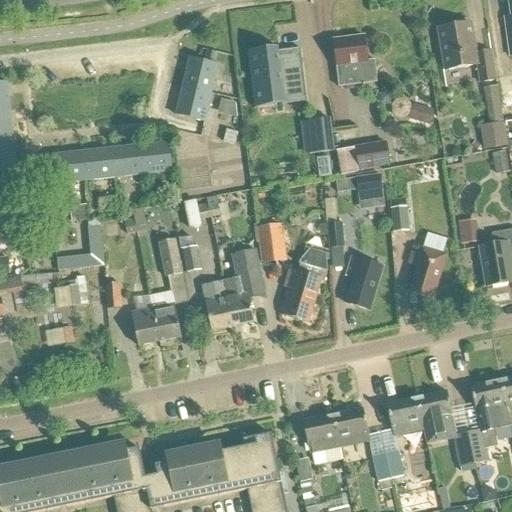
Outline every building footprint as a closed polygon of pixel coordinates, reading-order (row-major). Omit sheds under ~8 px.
[(477,67),(480,85),(496,82),(491,53),(476,55),(471,26),(439,31),(446,72),(477,67)] [(368,63),(365,39),(334,42),(337,68),(336,68),(338,84),(339,89),(378,84),(376,62),(368,63)] [(279,58),(278,50),(277,50),(277,51),(249,54),(249,53),(247,53),(254,110),(256,110),(256,109),(305,103),(305,104),(307,104),(301,51),(299,51),(300,56),(279,58)] [(206,53),(204,63),(214,65),(217,55),(206,53)] [(191,60),(183,89),(212,96),(219,67),(191,60)] [(0,85),(0,114),(11,113),(7,84),(0,85)] [(484,90),(489,125),(503,123),(498,88),(484,90)] [(212,96),(183,89),(176,118),(205,125),(212,96)] [(220,101),(216,115),(236,120),(234,105),(220,101)] [(413,107),(408,121),(429,127),(433,113),(413,107)] [(0,114),(0,144),(14,142),(11,113),(0,114)] [(331,125),(331,122),(330,121),(315,123),(305,124),(309,156),(335,153),(333,142),(331,125)] [(481,128),(484,152),(507,148),(504,125),(481,128)] [(14,142),(0,144),(0,173),(18,172),(14,142)] [(141,148),(144,177),(173,174),(170,145),(141,148)] [(385,145),(335,153),(339,176),(389,168),(385,145)] [(141,148),(112,151),(115,180),(144,177),(141,148)] [(86,183),(115,180),(112,151),(83,154),(86,183)] [(86,183),(83,154),(54,157),(57,187),(86,183)] [(505,155),(492,157),(495,176),(508,173),(505,155)] [(380,176),(356,179),(358,196),(383,192),(380,176)] [(207,201),(207,203),(208,207),(211,220),(220,218),(217,202),(216,199),(207,201)] [(23,206),(9,208),(10,222),(25,221),(23,206)] [(86,206),(74,207),(75,224),(88,223),(86,206)] [(199,208),(197,209),(200,222),(210,220),(211,220),(208,207),(204,207),(199,208)] [(407,209),(390,210),(393,235),(410,234),(407,209)] [(134,221),(137,235),(147,233),(142,213),(132,214),(134,221)] [(461,241),(479,240),(478,218),(459,219),(461,241)] [(137,235),(134,221),(124,223),(126,237),(137,235)] [(341,225),(326,227),(328,251),(343,250),(341,225)] [(57,261),(58,272),(104,268),(100,227),(88,228),(91,258),(57,261)] [(280,227),(256,230),(261,267),(285,264),(280,227)] [(511,258),(511,232),(492,236),(494,247),(480,249),(487,289),(511,284),(511,274),(509,259),(511,258)] [(29,243),(30,256),(45,255),(44,242),(29,243)] [(163,280),(169,278),(182,276),(175,243),(157,246),(163,280)] [(447,258),(415,248),(410,266),(418,269),(410,294),(433,301),(447,258)] [(197,249),(182,252),(186,275),(201,272),(197,249)] [(237,280),(224,283),(233,329),(254,324),(249,297),(264,294),(256,252),(232,257),(237,280)] [(281,316),(286,318),(309,325),(322,283),(324,284),(328,272),(327,260),(314,256),(302,265),(305,270),(304,275),(291,272),(285,290),(288,290),(286,299),(288,300),(286,306),(284,305),(281,316)] [(0,277),(6,276),(10,276),(10,274),(8,261),(8,259),(6,259),(0,259),(0,277)] [(384,270),(352,260),(347,278),(355,280),(347,306),(371,313),(384,270)] [(78,287),(67,288),(70,309),(88,307),(85,278),(77,279),(78,287)] [(0,319),(5,318),(0,293),(0,292),(12,290),(10,281),(0,283),(0,319)] [(233,329),(224,283),(202,288),(205,301),(212,333),(233,329)] [(120,285),(105,287),(107,312),(122,310),(120,285)] [(154,311),(153,311),(160,344),(181,339),(175,307),(174,306),(172,294),(151,298),(154,311)] [(160,344),(153,311),(132,316),(139,348),(160,344)] [(60,333),(63,345),(74,343),(72,331),(60,333)] [(19,387),(30,388),(42,386),(39,374),(27,377),(27,379),(17,378),(19,387)] [(511,379),(501,382),(507,415),(508,415),(511,413),(511,379)] [(480,434),(469,436),(475,466),(488,463),(486,451),(497,448),(494,432),(511,428),(508,415),(507,415),(501,382),(471,389),(480,434)] [(426,444),(456,437),(447,394),(417,400),(422,422),(424,432),(426,444)] [(422,422),(417,400),(387,406),(393,438),(424,432),(422,422)] [(363,411),(333,417),(338,440),(337,440),(340,449),(370,443),(363,411)] [(328,442),(337,440),(338,440),(333,417),(303,424),(310,456),(330,451),(328,442)] [(6,471),(8,478),(0,479),(0,511),(52,511),(114,499),(116,511),(152,511),(247,492),(251,511),(287,511),(271,436),(254,439),(256,446),(210,456),(209,449),(178,455),(179,462),(155,467),(157,477),(145,479),(139,450),(115,455),(114,448),(6,471)] [(460,469),(475,466),(469,436),(454,439),(460,469)] [(385,456),(391,482),(402,479),(397,454),(385,456)] [(391,482),(385,456),(371,460),(376,485),(391,482)] [(296,463),(305,511),(350,511),(351,511),(347,511),(316,511),(311,483),(313,482),(309,461),(296,463)]
